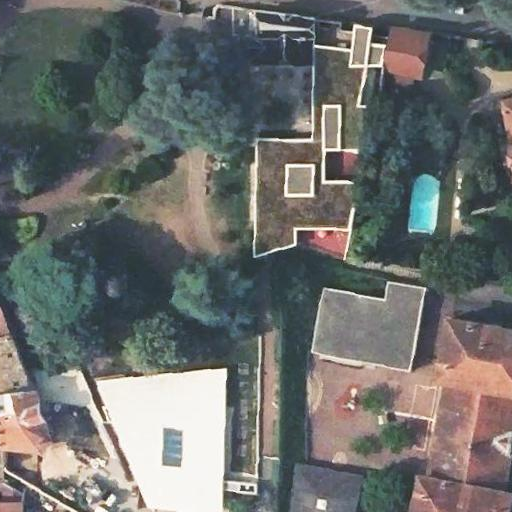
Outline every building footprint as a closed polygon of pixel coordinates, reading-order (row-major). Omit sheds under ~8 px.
[(312,17),(261,10),(261,32),(261,61),(311,61),(312,22),(312,17)] [(312,22),(311,61),(313,61),(313,123),(323,123),(323,137),(324,145),(364,145),(373,101),(358,101),(366,62),(380,62),(384,40),(369,38),(371,24),(352,22),(351,28),(338,26),(339,20),(328,19),(327,24),(312,22)] [(423,31),(389,27),(382,66),(415,72),(423,31)] [(251,61),(261,61),(261,32),(251,32),(251,61)] [(511,95),(503,98),(511,146),(511,95)] [(324,176),(324,145),(323,137),(256,137),(252,254),(273,249),(294,244),(293,221),(312,221),(312,215),(337,215),(337,222),(350,222),(359,176),(324,176)] [(381,297),(318,285),(306,351),(344,358),(345,351),(372,356),(370,363),(408,369),(422,287),(384,280),(381,297)] [(511,329),(446,317),(436,374),(438,374),(437,380),(443,382),(427,470),(422,469),(421,474),(419,473),(412,511),(507,511),(511,491),(503,489),(511,440),(511,329)] [(50,446),(31,383),(23,362),(10,330),(0,333),(0,468),(6,469),(5,466),(46,463),(42,444),(50,446)] [(228,511),(231,369),(99,381),(154,508),(199,511),(228,511)] [(351,511),(358,477),(298,466),(289,511),(351,511)] [(0,511),(22,511),(23,502),(0,501),(0,511)]
